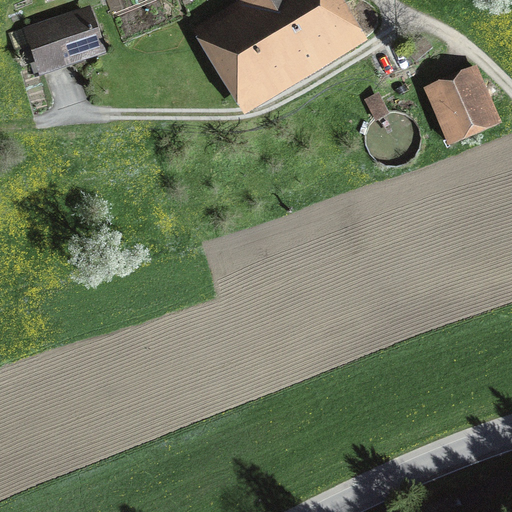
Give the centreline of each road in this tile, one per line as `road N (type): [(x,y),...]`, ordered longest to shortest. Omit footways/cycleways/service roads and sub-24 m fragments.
road 1 (unclassified): [(69,120),(258,108),(416,19)]
road 2 (tertiary): [(330,511),(511,435)]
